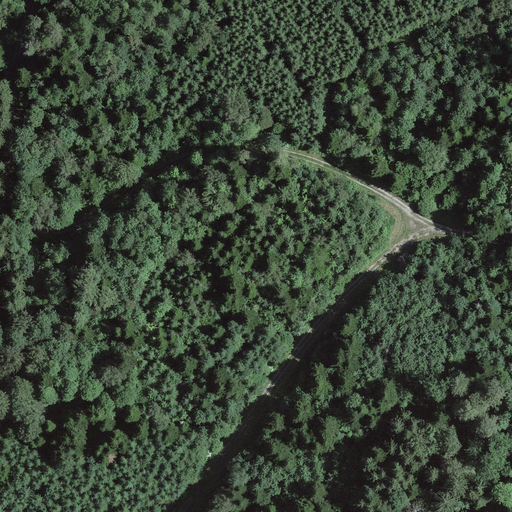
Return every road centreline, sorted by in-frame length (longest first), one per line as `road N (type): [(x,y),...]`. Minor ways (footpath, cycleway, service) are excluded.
road 1 (track): [(19,38),(2,206),(24,231),(88,220),(153,169),(195,152),(239,149),(290,154),(356,177),(430,226),(511,243)]
road 2 (track): [(430,226),(359,280),(302,338),(183,511)]
